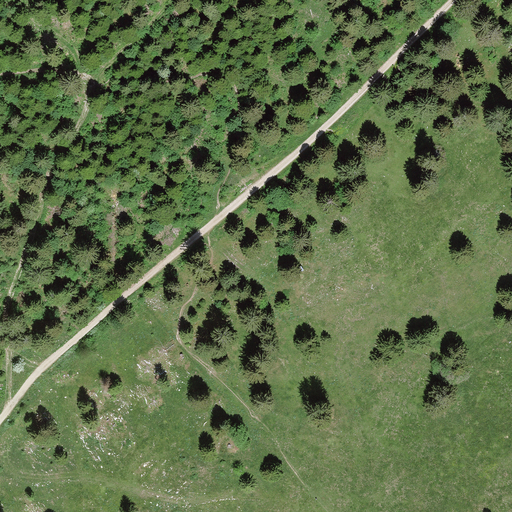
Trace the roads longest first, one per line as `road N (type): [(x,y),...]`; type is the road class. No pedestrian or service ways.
road 1 (track): [(210,225),(334,118),(452,0)]
road 2 (track): [(0,420),(45,364),(210,225)]
